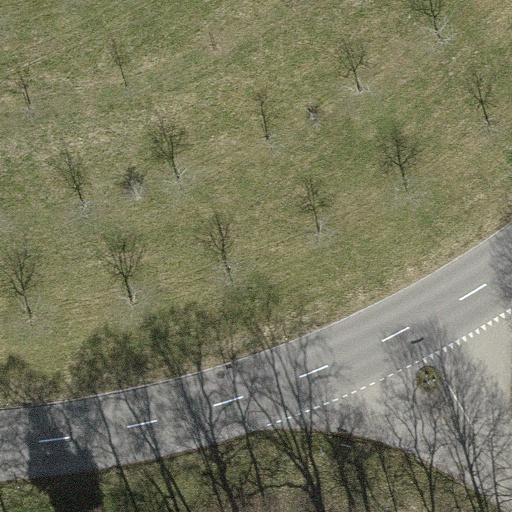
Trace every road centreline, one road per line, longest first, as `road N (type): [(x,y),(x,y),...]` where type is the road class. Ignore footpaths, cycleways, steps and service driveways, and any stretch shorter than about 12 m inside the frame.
road 1 (tertiary): [(399,333),(240,399),(121,430),(0,446)]
road 2 (unclassified): [(399,333),(461,424),(511,480)]
road 3 (tertiary): [(511,269),(399,333)]
